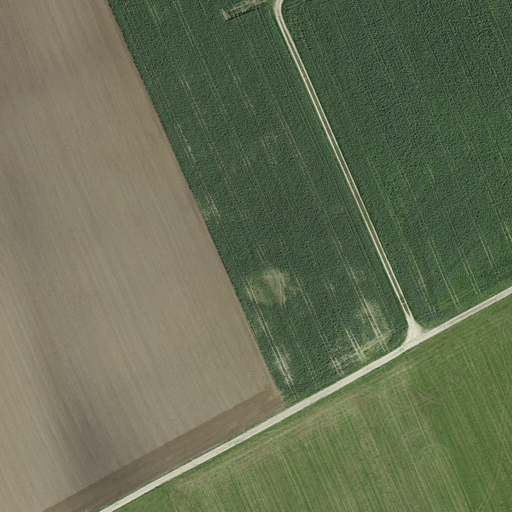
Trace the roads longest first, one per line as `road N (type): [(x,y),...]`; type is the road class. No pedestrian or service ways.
road 1 (track): [(102,511),(511,288)]
road 2 (track): [(419,338),(280,17),(280,0)]
